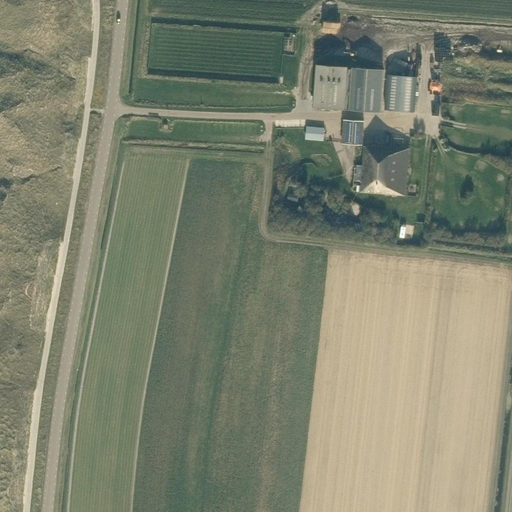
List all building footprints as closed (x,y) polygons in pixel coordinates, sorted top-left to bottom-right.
[(383,71),(347,68),(316,66),(313,107),(352,109),(380,111),(383,71)] [(414,111),(417,76),(387,74),(385,109),(414,111)] [(364,120),(352,119),(344,119),(342,143),(362,144),(364,120)] [(323,140),(324,128),(306,126),(306,132),(304,132),(304,134),(306,134),(305,139),(323,140)] [(409,148),(384,146),(373,145),(373,146),(364,146),(360,191),(405,195),(409,148)] [(299,196),(288,194),(287,200),(297,202),(299,196)] [(341,223),(342,216),(328,214),(329,212),(324,212),(323,221),(341,223)]
